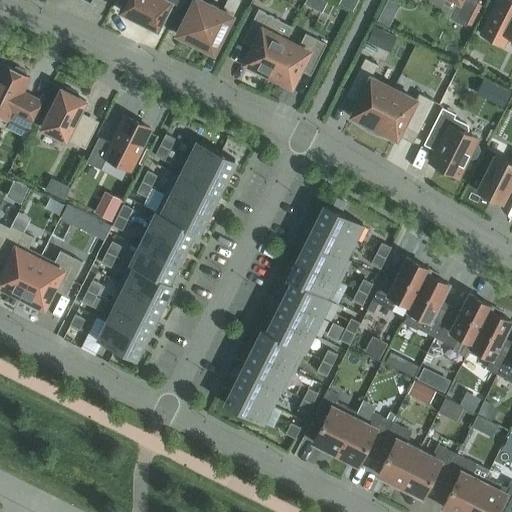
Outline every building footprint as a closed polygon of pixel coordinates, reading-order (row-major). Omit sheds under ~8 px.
[(170,2),(176,5),(178,0),(120,0),(119,3),(123,5),(120,10),(157,29),(170,2)] [(214,53),(233,15),(240,0),(226,0),(222,10),(202,0),(193,0),(176,34),(214,53)] [(339,0),(338,3),(352,10),(357,0),(339,0)] [(477,0),(455,0),(459,2),(451,18),(466,25),(478,0),(477,0)] [(511,37),(511,0),(511,1),(508,2),(506,5),(498,0),(497,0),(496,0),(480,33),(504,45),(509,36),(511,37)] [(292,26),(258,9),(246,34),(256,39),(245,62),(249,64),(247,68),(262,75),(264,72),(269,74),(292,26)] [(377,20),(389,26),(394,15),(382,9),(377,20)] [(101,12),(98,25),(119,31),(122,18),(101,12)] [(292,26),(269,74),(292,86),(303,63),(314,68),(326,43),(305,33),(299,46),(286,40),(293,27),(292,26)] [(372,131),(393,88),(371,77),(377,64),(365,58),(348,92),(357,97),(358,101),(351,115),(357,121),(364,126),(372,131)] [(41,101),(28,94),(26,97),(21,94),(30,77),(24,75),(25,73),(25,70),(17,66),(14,67),(13,69),(2,64),(0,68),(0,116),(8,120),(10,117),(29,126),(41,101)] [(97,125),(79,115),(86,101),(77,96),(78,93),(66,87),(64,90),(61,88),(41,128),(66,140),(67,139),(85,148),(97,125)] [(393,88),(372,131),(380,134),(388,137),(397,139),(403,126),(407,125),(419,131),(434,101),(419,93),(416,99),(393,88)] [(474,143),(477,138),(467,133),(469,129),(467,124),(454,118),(456,114),(442,107),(426,138),(435,142),(437,147),(430,162),(458,176),(468,156),(472,158),(476,157),(480,150),(478,145),(474,143)] [(129,168),(150,127),(126,115),(105,156),(129,168)] [(160,144),(170,149),(175,138),(165,133),(160,144)] [(198,141),(189,159),(226,177),(235,159),(198,141)] [(164,160),(170,149),(160,144),(155,155),(164,160)] [(511,159),(511,162),(495,154),(477,190),(488,195),(486,199),(498,205),(500,201),(502,202),(511,181),(511,159)] [(177,173),(176,174),(217,194),(226,177),(189,159),(181,175),(177,173)] [(147,170),(142,181),(151,185),(157,175),(147,170)] [(176,174),(167,193),(207,213),(217,194),(176,174)] [(146,196),(151,185),(142,181),(136,191),(146,196)] [(105,190),(94,212),(113,222),(124,199),(105,190)] [(167,193),(157,212),(198,233),(207,213),(167,193)] [(123,203),(118,214),(128,219),(133,208),(123,203)] [(326,205),(317,223),(353,241),(362,223),(326,205)] [(148,229),(185,248),(193,231),(197,234),(198,233),(157,212),(148,229)] [(122,230),(128,219),(118,214),(113,225),(122,230)] [(0,247),(11,225),(10,227),(0,222),(0,247)] [(345,257),(353,241),(317,223),(308,240),(349,260),(349,259),(345,257)] [(511,238),(488,223),(482,233),(511,251),(511,238)] [(11,225),(0,247),(0,253),(10,258),(0,278),(0,284),(21,295),(41,254),(28,248),(34,237),(11,225)] [(148,229),(140,247),(176,265),(185,248),(148,229)] [(339,280),(349,260),(308,240),(298,259),(339,280)] [(112,241),(106,251),(116,256),(121,245),(112,241)] [(376,252),(386,257),(391,247),(381,242),(376,252)] [(131,264),(172,284),(172,283),(168,281),(176,265),(140,247),(131,264)] [(54,261),(41,254),(21,295),(44,307),(57,282),(69,288),(82,261),(60,250),(54,261)] [(116,256),(106,251),(101,262),(111,267),(116,256)] [(386,257),(376,252),(371,263),(380,268),(386,257)] [(408,310),(429,268),(406,257),(395,278),(385,273),(372,300),(378,303),(391,309),(397,299),(409,305),(407,309),(408,310)] [(329,299),(339,280),(298,259),(289,278),(329,299)] [(172,284),(131,264),(121,283),(162,303),(172,284)] [(448,310),(438,305),(449,284),(437,278),(439,274),(429,269),(429,268),(408,310),(421,316),(415,327),(435,337),(448,310)] [(329,299),(289,278),(288,279),(293,281),(284,298),(321,316),(329,299)] [(358,289),(367,294),(373,283),(363,278),(358,289)] [(92,279),(87,290),(97,295),(102,284),(92,279)] [(121,283),(112,302),(152,323),(162,303),(121,283)] [(358,289),(352,300),(362,304),(367,294),(358,289)] [(91,305),(97,295),(87,290),(82,300),(91,305)] [(435,337),(454,347),(460,336),(472,342),(468,351),(491,305),(469,293),(458,315),(448,310),(435,337)] [(284,298),(276,315),(312,333),(321,316),(284,298)] [(373,313),(378,303),(372,300),(367,310),(373,313)] [(116,305),(107,322),(144,340),(152,323),(112,302),(111,303),(116,305)] [(497,373),(510,346),(500,341),(511,320),(500,314),(502,311),(492,305),(491,305),(468,351),(489,361),(485,368),(497,373)] [(85,318),(75,314),(70,324),(79,329),(85,318)] [(304,350),(312,333),(276,315),(268,331),(263,329),(263,330),(304,350)] [(350,318),(345,328),(355,333),(360,322),(350,318)] [(135,358),(144,340),(107,322),(98,340),(135,358)] [(355,333),(345,328),(340,339),(349,344),(355,333)] [(294,370),(304,350),(263,330),(253,349),(294,370)] [(497,373),(511,380),(511,347),(510,346),(497,373)] [(284,389),(294,370),(253,349),(243,368),(284,389)] [(322,360),(332,365),(337,354),(328,349),(322,360)] [(322,360),(317,370),(326,375),(332,365),(322,360)] [(411,362),(406,372),(413,376),(419,365),(411,362)] [(424,366),(418,379),(428,384),(434,371),(424,366)] [(243,368),(235,386),(271,404),(279,388),(284,390),(284,389),(243,368)] [(418,397),(424,385),(414,380),(408,392),(418,397)] [(262,422),(271,404),(235,386),(226,404),(262,422)] [(303,398),(312,403),(318,392),(308,388),(303,398)] [(313,442),(336,453),(354,416),(355,416),(357,412),(335,401),(339,395),(327,389),(314,416),(324,421),(313,442)] [(303,398),(297,409),(307,414),(312,403),(303,398)] [(389,411),(386,418),(391,421),(395,414),(389,411)] [(386,418),(373,412),(367,423),(355,416),(354,416),(336,453),(358,464),(369,443),(379,448),(392,421),(391,421),(386,418)] [(478,413),(471,426),(478,429),(485,417),(478,413)] [(419,448),(406,442),(411,431),(392,421),(379,448),(388,453),(378,474),(400,486),(419,448)] [(291,422),(286,433),(295,437),(300,427),(291,422)] [(502,449),(511,453),(511,433),(510,432),(502,449)] [(457,454),(437,444),(432,455),(419,448),(400,486),(423,497),(433,476),(443,481),(457,454)] [(452,511),(467,511),(486,477),(485,476),(483,481),(471,474),(476,464),(457,454),(443,481),(453,486),(442,507),(452,511)] [(505,511),(508,511),(511,505),(511,481),(510,481),(507,487),(486,477),(467,511),(496,511),(498,508),(505,511)]
